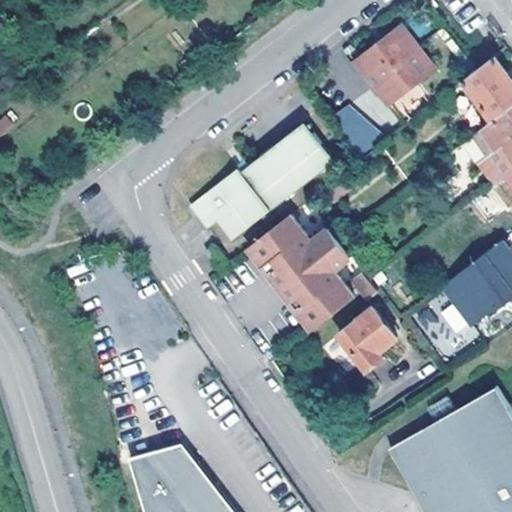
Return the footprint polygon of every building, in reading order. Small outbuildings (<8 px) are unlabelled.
[(439,69),(403,24),(380,44),(357,63),(392,106),(439,69)] [(511,77),(511,76),(498,59),(466,83),(496,123),(511,110),(511,77)] [(388,140),(352,105),(339,116),(348,131),(341,136),(361,161),(388,140)] [(511,110),(496,123),(485,131),(511,167),(511,110)] [(4,115),(0,118),(0,137),(13,125),(4,115)] [(306,120),(275,144),(281,150),(311,127),(306,120)] [(197,210),(211,229),(220,220),(236,239),(331,166),(319,150),(325,144),(311,127),(281,150),(275,144),(263,155),(266,159),(245,174),(242,171),(239,167),(207,193),(211,198),(197,210)] [(338,161),(325,144),(319,150),(331,166),(338,161)] [(242,171),(245,174),(266,159),(263,155),(242,171)] [(497,185),(511,204),(511,182),(508,177),(497,185)] [(193,204),(197,210),(211,198),(207,193),(193,204)] [(295,215),(252,248),(316,329),(358,296),(337,270),(355,256),(333,228),(316,242),(295,215)] [(511,288),(511,252),(504,241),(445,286),(473,324),(498,304),(501,307),(511,298),(511,290),(511,289),(511,288)] [(217,246),(210,250),(220,265),(228,260),(217,246)] [(373,279),(382,290),(393,282),(384,271),(373,279)] [(373,279),(368,272),(357,281),(370,298),(382,290),(373,279)] [(399,338),(377,309),(342,335),(370,372),(387,359),(382,352),(399,338)] [(439,426),(393,452),(428,511),(511,511),(511,409),(501,391),(460,414),(453,401),(432,413),(439,426)] [(228,511),(182,451),(127,466),(140,511),(228,511)]
